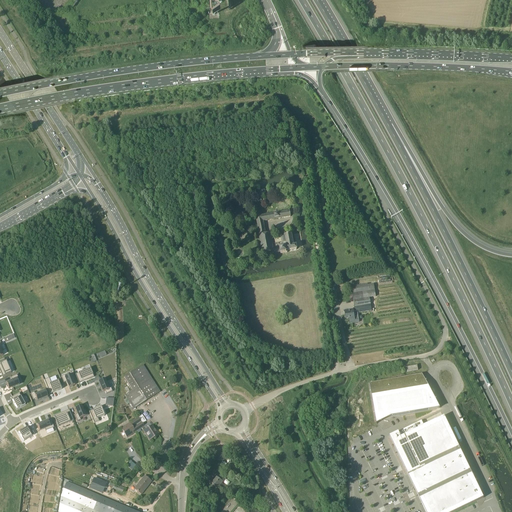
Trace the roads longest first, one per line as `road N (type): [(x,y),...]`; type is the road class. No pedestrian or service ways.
road 1 (motorway): [(302,0),(421,215),(511,405)]
road 2 (motorway): [(321,91),(511,436)]
road 3 (primary): [(0,109),(181,77),(294,68)]
road 4 (motorway): [(511,371),(388,125)]
road 5 (secondary): [(228,404),(89,169)]
road 6 (residential): [(424,286),(443,322),(436,351),(313,379),(245,411)]
road 7 (secondary): [(81,177),(220,409)]
road 8 (primary): [(266,56),(0,94)]
road 9 (trunk): [(323,67),(511,71)]
road 10 (motorway): [(511,255),(461,231),(388,125)]
road 11 (trunk): [(511,57),(342,52)]
road 12 (secondary): [(89,169),(0,31)]
road 13 (motorway): [(388,125),(316,0)]
road 14 (secondary): [(0,51),(78,171)]
